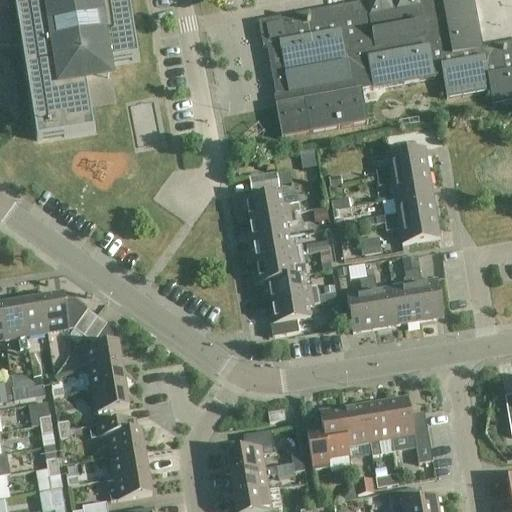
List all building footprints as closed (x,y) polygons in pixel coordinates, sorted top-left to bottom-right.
[(0,0),(0,48),(1,49),(5,49),(9,50),(13,50),(17,49),(21,49),(36,143),(93,134),(83,70),(137,61),(127,0),(42,0),(14,5),(17,28),(13,29),(8,29),(0,26),(0,0)] [(511,43),(489,48),(490,50),(482,51),(472,0),(362,0),(363,4),(257,24),(261,49),(265,49),(274,98),(272,99),(280,142),(367,126),(361,93),(372,91),(372,92),(373,92),(433,81),(433,78),(440,77),(445,102),(489,94),(491,107),(511,103),(511,43)] [(375,175),(376,182),(428,173),(424,150),(386,157),(388,172),(375,175)] [(391,187),(394,202),(432,196),(428,173),(376,182),(378,190),(391,187)] [(250,195),(278,191),(275,175),(248,180),(250,191),(250,195)] [(340,179),(328,181),(329,190),(341,188),(340,179)] [(247,212),(249,224),(295,216),(300,215),(296,197),(292,195),(240,203),(242,213),(247,212)] [(384,227),(436,218),(432,196),(394,202),(396,217),(375,221),(365,222),(366,229),(376,228),(384,227)] [(332,220),(347,217),(344,205),(329,208),(332,220)] [(317,225),(327,223),(325,211),(315,212),(317,225)] [(246,237),(248,246),(287,239),(285,227),(297,225),(295,216),(249,224),(251,236),(246,237)] [(439,241),(436,218),(384,227),(385,235),(399,232),(401,248),(439,241)] [(254,254),(256,266),(302,258),(301,249),(289,251),(287,239),(248,246),(249,254),(254,254)] [(364,259),(381,256),(379,244),(362,247),(364,259)] [(307,257),(329,254),(328,245),(306,248),(307,257)] [(445,251),(448,270),(458,268),(454,249),(445,251)] [(328,254),(318,256),(319,265),(329,264),(328,254)] [(253,279),(255,287),(302,279),(306,278),(302,258),(256,266),(258,278),(253,279)] [(408,259),(411,273),(420,325),(443,321),(437,283),(421,285),(417,258),(408,259)] [(358,282),(359,282),(361,295),(345,298),(352,336),(375,332),(365,273),(364,267),(356,268),(358,282)] [(374,279),(373,280),(372,272),(365,273),(375,332),(397,328),(391,290),(376,293),(374,279)] [(406,288),(391,290),(397,328),(420,325),(411,273),(404,274),(406,288)] [(269,294),(271,306),(318,298),(316,289),(304,291),(302,279),(255,287),(255,288),(263,287),(264,295),(269,294)] [(334,296),(318,299),(318,298),(271,306),(273,319),(268,319),(272,341),(298,336),(296,324),(310,322),(307,310),(319,308),(320,309),(336,307),(334,296)] [(72,332),(86,312),(73,303),(64,305),(63,298),(41,302),(47,336),(69,333),(72,332)] [(41,302),(20,305),(25,340),(26,340),(47,336),(41,302)] [(0,308),(0,319),(4,344),(18,341),(20,353),(27,352),(25,340),(20,305),(0,308)] [(72,332),(82,339),(97,319),(86,312),(72,332)] [(83,340),(85,351),(83,352),(87,374),(121,368),(117,346),(116,346),(114,330),(97,319),(82,339),(83,340)] [(125,389),(121,368),(87,374),(90,395),(125,389)] [(33,380),(34,390),(36,401),(44,400),(41,389),(40,379),(33,380)] [(128,411),(125,389),(90,395),(94,417),(128,411)] [(27,403),(36,401),(34,390),(25,392),(27,403)] [(61,390),(50,393),(52,402),(63,400),(61,390)] [(427,437),(413,439),(407,400),(385,404),(391,443),(393,455),(415,452),(417,468),(432,465),(427,437)] [(378,445),(391,443),(385,404),(363,408),(372,460),(380,459),(378,445)] [(363,408),(341,411),(348,450),(369,446),(371,460),(372,460),(363,408)] [(319,415),(324,448),(308,450),(312,474),(329,471),(328,463),(349,459),(347,450),(348,450),(341,411),(319,415)] [(283,414),(267,416),(269,426),(285,423),(283,414)] [(77,434),(88,431),(84,416),(72,419),(77,434)] [(38,422),(39,430),(50,428),(48,420),(38,422)] [(56,427),(58,435),(69,433),(67,425),(56,427)] [(106,440),(109,461),(144,455),(140,434),(123,436),(121,425),(96,429),(88,430),(91,442),(98,441),(106,440)] [(51,436),(50,428),(39,430),(41,438),(51,436)] [(70,441),(69,433),(58,435),(59,443),(70,441)] [(243,439),(245,453),(226,456),(229,478),(264,472),(262,459),(274,457),(272,448),(270,435),(243,439)] [(148,477),(144,455),(109,461),(113,482),(148,477)] [(290,459),(292,467),(302,465),(301,457),(290,459)] [(45,464),(46,472),(57,471),(56,462),(45,464)] [(304,474),(302,465),(292,467),(293,476),(304,474)] [(57,471),(46,472),(48,481),(58,479),(57,471)] [(229,478),(233,499),(267,492),(265,481),(278,479),(276,471),(264,473),(264,472),(229,478)] [(395,474),(383,476),(385,491),(398,489),(395,474)] [(109,505),(117,504),(151,499),(148,477),(113,482),(115,496),(108,497),(109,505)] [(77,480),(65,482),(67,491),(78,488),(77,480)] [(374,497),(371,482),(353,485),(356,500),(374,497)] [(233,499),(235,511),(270,511),(267,492),(233,499)] [(437,511),(435,500),(414,504),(412,492),(388,496),(390,511),(437,511)]
